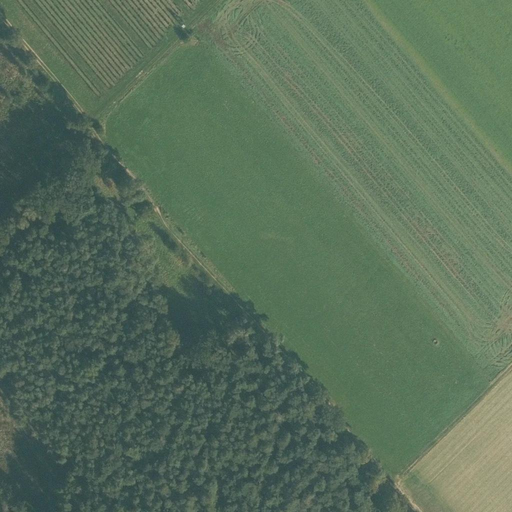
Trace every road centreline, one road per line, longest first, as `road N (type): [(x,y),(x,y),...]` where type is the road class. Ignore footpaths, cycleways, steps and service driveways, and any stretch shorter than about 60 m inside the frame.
road 1 (track): [(0,23),(419,511)]
road 2 (track): [(366,511),(511,363)]
road 3 (track): [(217,0),(88,127)]
road 4 (track): [(0,216),(88,127)]
